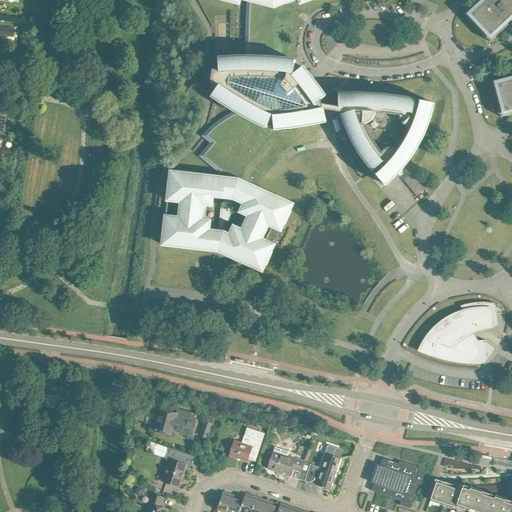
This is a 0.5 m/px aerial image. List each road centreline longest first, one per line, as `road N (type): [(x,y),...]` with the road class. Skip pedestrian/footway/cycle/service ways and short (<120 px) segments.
road 1 (secondary): [(182,367),(376,418)]
road 2 (secondary): [(380,399),(182,367)]
road 3 (secondary): [(182,367),(0,340)]
road 4 (residential): [(193,511),(200,493),(237,474),(342,511)]
road 5 (secondary): [(376,418),(511,441)]
road 6 (secondary): [(511,432),(380,399)]
